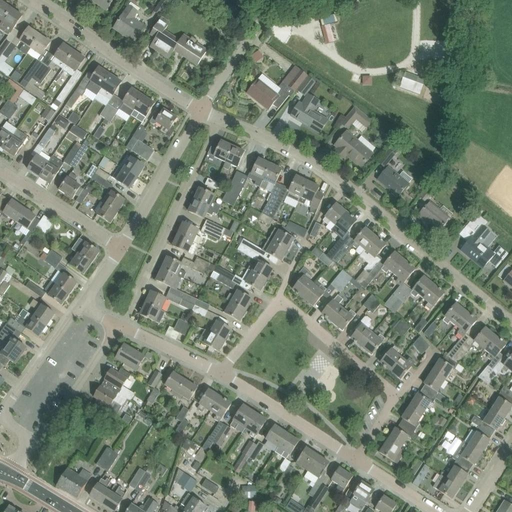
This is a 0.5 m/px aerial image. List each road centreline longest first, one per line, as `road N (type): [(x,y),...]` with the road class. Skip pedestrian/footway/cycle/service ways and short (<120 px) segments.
road 1 (residential): [(511,323),(353,190),(225,118)]
road 2 (residential): [(122,327),(225,118)]
road 3 (residential): [(202,109),(35,0)]
road 4 (residential): [(358,460),(220,373)]
road 5 (residential): [(121,246),(202,109)]
road 6 (residential): [(392,402),(384,385),(280,303)]
road 7 (residential): [(32,438),(43,437),(117,325)]
road 8 (residential): [(121,246),(0,169)]
road 9 (residential): [(80,304),(3,420)]
road 10 (unclassified): [(202,109),(277,0)]
